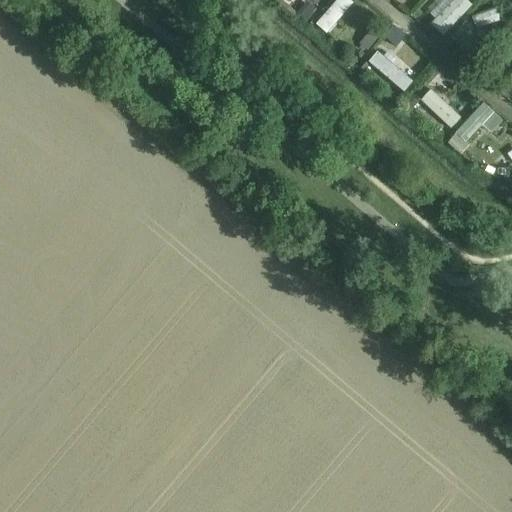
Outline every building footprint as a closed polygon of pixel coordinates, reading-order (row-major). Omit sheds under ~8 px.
[(348,0),(338,0),(316,25),(327,34),(353,4),(348,0)] [(462,2),(437,28),(444,35),(469,9),(462,2)] [(369,63),(404,93),(413,83),(391,64),(395,60),(387,54),(384,58),(378,53),(369,63)] [(465,121),(431,90),(422,100),(434,111),(431,114),(441,123),(444,120),(456,131),(465,121)] [(483,104),(459,131),(468,140),(482,125),(491,134),(502,122),(483,104)]
